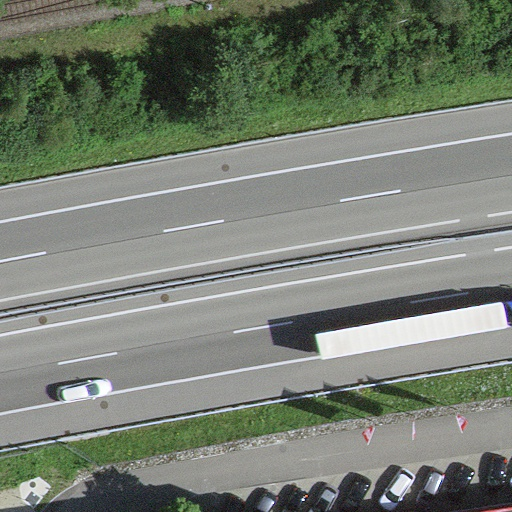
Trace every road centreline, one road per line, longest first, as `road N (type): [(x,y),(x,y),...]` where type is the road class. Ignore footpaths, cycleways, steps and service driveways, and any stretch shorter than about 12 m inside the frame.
road 1 (motorway): [(0,380),(211,337),(511,291)]
road 2 (motorway): [(511,176),(0,265)]
